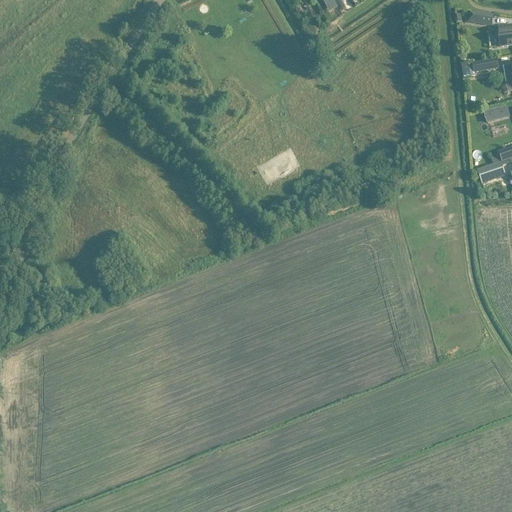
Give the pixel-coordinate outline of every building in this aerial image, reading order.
[(475,24),(492,26),(493,17),(477,14),(475,24)] [(511,27),(504,28),(504,27),(498,27),(499,34),(498,34),(500,48),(511,46),(511,27)] [(498,69),(497,60),(473,65),(474,74),(498,69)] [(511,67),(511,65),(503,67),(504,75),(511,73),(511,67)] [(506,107),(491,110),(493,118),(508,115),(506,107)] [(511,148),(498,153),(501,163),(511,158),(511,148)] [(497,154),(490,157),(492,164),(500,162),(497,154)] [(505,176),(501,165),(478,173),(482,184),(505,176)]
